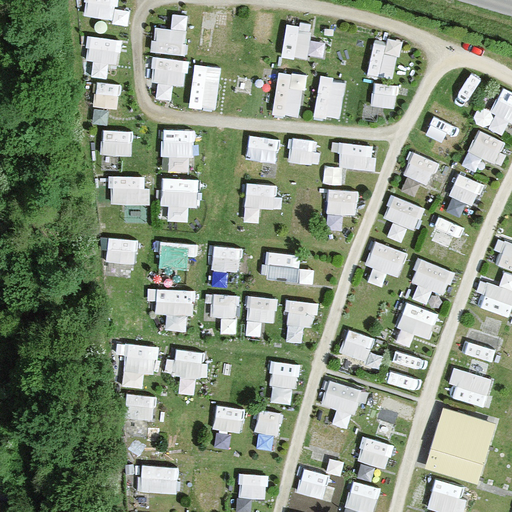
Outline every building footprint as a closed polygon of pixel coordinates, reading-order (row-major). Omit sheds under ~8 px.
[(85,0),(86,11),(117,12),(117,0),(85,0)] [(156,7),(155,47),(189,48),(190,8),(156,7)] [(284,51),(311,53),(313,18),(286,17),(284,51)] [(201,47),(225,49),(227,20),(203,18),(201,47)] [(87,70),(113,73),(117,32),(91,30),(87,70)] [(400,37),(374,34),(370,66),(397,68),(400,37)] [(172,93),(172,77),(187,78),(188,53),(155,51),(153,92),(172,93)] [(197,57),(189,100),(215,104),(222,62),(197,57)] [(273,107),(300,111),(307,68),(279,64),(273,107)] [(318,71),(316,110),(343,112),(345,72),(318,71)] [(395,103),(399,79),(374,75),(370,99),(395,103)] [(493,103),(511,113),(511,84),(507,81),(493,103)] [(98,82),(97,100),(118,101),(119,83),(98,82)] [(101,164),(117,165),(118,151),(131,151),(132,125),(103,123),(101,164)] [(163,146),(194,147),(195,123),(164,123),(163,146)] [(465,159),(479,164),(483,152),(499,158),(507,134),(477,124),(465,159)] [(291,156),(319,157),(319,132),(292,132),(291,156)] [(341,136),(340,162),(374,164),(376,138),(341,136)] [(414,145),(404,167),(429,179),(439,157),(414,145)] [(460,166),(450,189),(474,199),(484,176),(460,166)] [(148,198),(148,169),(108,170),(109,199),(148,198)] [(169,199),(169,214),(196,215),(196,172),(162,171),(161,198),(169,199)] [(261,203),(277,204),(279,179),(248,176),(245,215),(260,216),(261,203)] [(354,209),(358,184),(330,180),(326,205),(354,209)] [(416,224),(425,201),(393,188),(383,211),(416,224)] [(106,256),(135,258),(136,233),(107,232),(106,256)] [(160,263),(191,264),(193,237),(161,235),(160,263)] [(511,263),(511,236),(508,235),(500,260),(511,263)] [(401,269),(406,242),(372,236),(367,263),(401,269)] [(241,266),(242,241),(214,239),(213,265),(241,266)] [(263,273),(306,275),(307,248),(265,246),(263,273)] [(410,278),(446,289),(453,263),(417,253),(410,278)] [(510,310),(511,304),(511,277),(481,268),(472,299),(510,310)] [(190,325),(191,283),(157,283),(156,308),(167,308),(166,324),(190,325)] [(237,326),(239,289),(215,288),(213,325),(237,326)] [(245,328),(262,330),(263,315),(275,317),(278,292),(250,288),(245,328)] [(287,293),(285,335),(302,336),(303,319),(316,319),(317,295),(287,293)] [(406,295),(397,321),(429,332),(438,306),(406,295)] [(349,322),(340,345),(366,355),(375,331),(349,322)] [(465,347),(495,354),(499,333),(469,327),(465,347)] [(156,369),(160,340),(127,336),(123,365),(156,369)] [(172,342),(169,368),(203,372),(207,346),(172,342)] [(271,396),(295,397),(297,357),(273,355),(271,396)] [(456,362),(450,393),(486,400),(492,369),(456,362)] [(328,399),(324,414),(350,422),(363,383),(330,372),(322,397),(328,399)] [(129,386),(125,409),(152,414),(155,391),(129,386)] [(382,391),(377,413),(401,419),(406,397),(382,391)] [(216,399),(214,424),(241,427),(243,401),(216,399)] [(480,477),(499,416),(444,400),(426,461),(480,477)] [(266,405),(256,429),(272,435),(281,411),(266,405)] [(365,428),(356,453),(385,463),(394,439),(365,428)] [(141,457),(139,485),(178,487),(179,459),(141,457)] [(267,493),(268,468),(240,467),(239,492),(267,493)] [(427,502),(459,511),(468,481),(436,472),(427,502)] [(354,473),(345,500),(371,508),(379,481),(354,473)]
